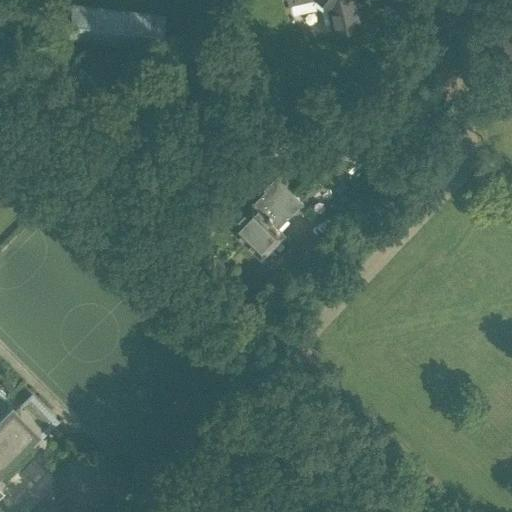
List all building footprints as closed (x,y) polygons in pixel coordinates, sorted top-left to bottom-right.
[(354,0),(288,0),(290,3),(303,0),(320,0),(328,5),(334,31),(360,25),(354,0)] [(491,0),(471,13),(511,77),(511,29),(493,0),(491,0)] [(68,35),(147,45),(151,12),(72,2),(68,35)] [(287,151),(311,126),(301,116),(277,141),(287,151)] [(356,155),(367,143),(357,133),(346,145),(356,155)] [(387,170),(406,152),(396,143),(377,161),(387,170)] [(16,184),(0,168),(0,200),(2,199),(10,206),(23,193),(15,185),(16,184)] [(245,241),(293,192),(276,176),(264,188),(266,190),(252,203),(230,226),(245,241)] [(261,256),(283,234),(277,228),(303,202),(293,192),(245,241),(261,256)] [(0,479),(2,481),(3,480),(0,477),(0,465),(8,458),(7,457),(27,437),(28,438),(41,425),(12,396),(11,396),(0,385),(0,479)] [(219,405),(207,393),(207,394),(208,395),(198,405),(197,404),(196,405),(208,417),(209,416),(208,415),(218,405),(218,406),(219,405)]
